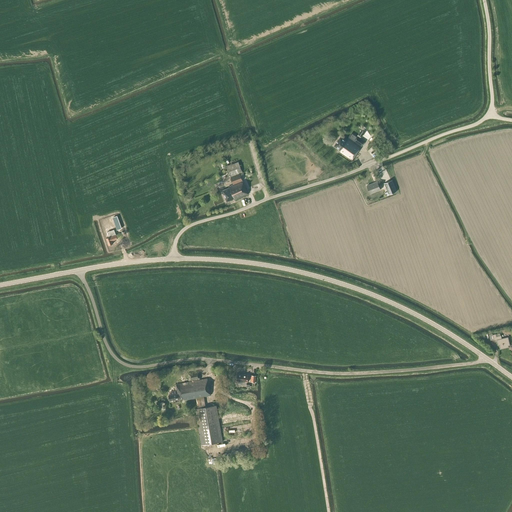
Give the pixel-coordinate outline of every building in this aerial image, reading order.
[(354,141),(361,146),(365,141),(357,136),(354,141)] [(340,150),(339,152),(352,161),(360,148),(348,140),(346,141),(341,138),(335,146),(340,150)] [(239,173),(242,172),(238,161),(226,166),(230,177),(239,173)] [(248,195),(241,176),(240,174),(231,177),(233,184),(229,186),(229,188),(222,191),(227,201),(234,199),(234,200),(248,195)] [(392,180),(384,183),(389,195),(396,191),(392,180)] [(380,190),(377,181),(367,186),(370,194),(380,190)] [(115,235),(113,229),(107,231),(109,237),(106,238),(109,245),(113,244),(112,241),(118,239),(116,234),(115,235)] [(492,334),(493,340),(497,339),(498,345),(499,345),(500,349),(508,347),(508,345),(510,345),(508,337),(502,338),(501,335),(496,336),(496,334),(492,334)] [(200,380),(198,371),(188,373),(189,382),(176,385),(178,394),(168,395),(169,401),(183,398),(184,400),(196,398),(198,408),(195,409),(201,445),(223,441),(216,405),(205,407),(203,397),(210,396),(207,379),(200,380)] [(246,382),(247,382),(248,375),(237,374),(236,381),(239,381),(238,384),(246,385),(246,382)]
